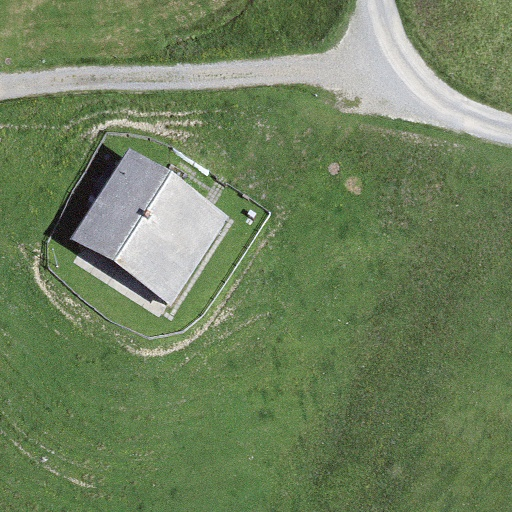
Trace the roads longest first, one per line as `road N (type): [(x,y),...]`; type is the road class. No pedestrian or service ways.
road 1 (track): [(0,89),(318,70),(385,78)]
road 2 (track): [(385,78),(458,117),(511,129)]
